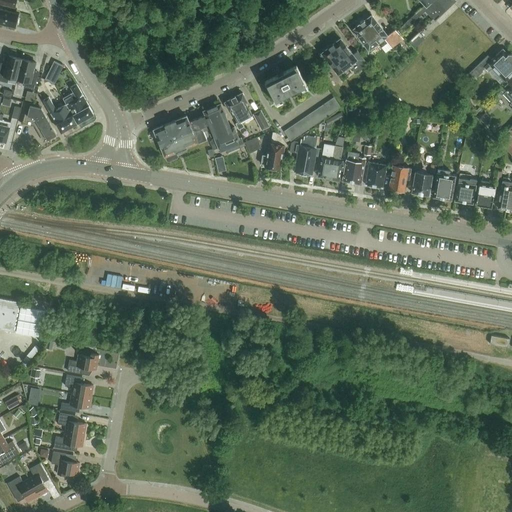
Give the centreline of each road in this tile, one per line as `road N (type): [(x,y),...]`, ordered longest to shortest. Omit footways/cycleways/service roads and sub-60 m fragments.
road 1 (unclassified): [(511,362),(0,271)]
road 2 (tertiary): [(511,240),(114,171)]
road 3 (residential): [(118,127),(241,71),(349,0)]
road 4 (unclassified): [(231,511),(163,494),(107,492)]
road 5 (unclassified): [(107,492),(124,369)]
